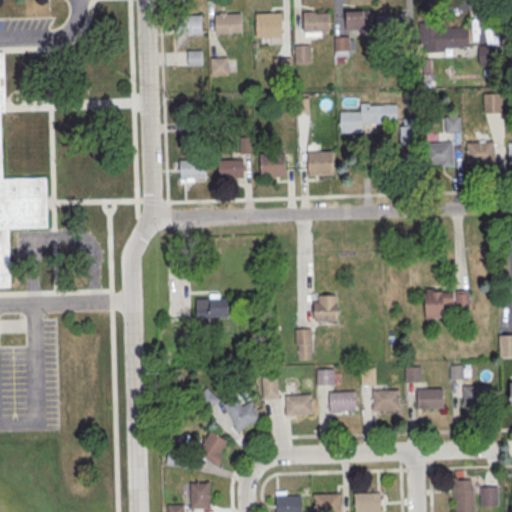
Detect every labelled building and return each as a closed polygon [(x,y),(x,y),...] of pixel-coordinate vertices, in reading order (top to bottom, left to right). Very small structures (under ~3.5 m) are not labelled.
[(346,11),(371,10),(371,30),(346,30),(346,11)] [(256,13),(281,12),(281,31),(257,32),(256,13)] [(304,13),(329,12),(329,31),(304,32),(304,13)] [(216,14),(241,13),(241,33),(217,33),(216,14)] [(176,16),(200,15),(201,34),(176,35),(176,16)] [(379,17),(404,16),(404,35),(379,36),(379,17)] [(419,23),(441,23),(441,29),(469,28),(469,48),(446,48),(446,53),(424,53),(424,44),(420,44),(419,23)] [(334,37),(334,55),(355,55),(355,37),(334,37)] [(295,46),(312,45),(313,64),(295,65),(295,46)] [(494,64),(494,45),(478,45),(478,64),(494,64)] [(188,51),(202,51),(202,66),(189,66),(188,51)] [(0,52),(4,52),(6,111),(2,112),(4,177),(49,175),(50,228),(10,229),(12,287),(0,287),(0,52)] [(211,58),(228,57),(229,76),(212,77),(211,58)] [(274,59),(292,58),(292,77),(275,78),(274,59)] [(484,95),(501,94),(502,113),(485,114),(484,95)] [(296,98),(310,98),(311,113),(297,113),(296,98)] [(340,112),(361,111),(361,106),(397,104),(398,123),(362,124),(363,133),(341,134),(340,112)] [(445,118),(461,117),(462,133),(446,134),(445,118)] [(418,119),(418,146),(401,146),(400,127),(404,127),(404,119),(418,119)] [(426,143),(453,142),(454,166),(441,167),(441,164),(426,164),(426,143)] [(467,143),(494,142),(495,166),(481,167),(481,164),(467,164),(467,143)] [(308,152),(333,152),(334,175),(308,176),(308,152)] [(261,154),(286,153),(287,178),(261,178),(261,154)] [(219,160),(244,159),(244,178),(219,179),(219,160)] [(179,160),(205,160),(205,179),(180,179),(179,160)] [(425,293),(425,319),(445,319),(445,305),(456,305),(456,309),(470,309),(469,291),(455,291),(455,292),(442,293),(442,291),(437,292),(437,290),(427,290),(427,293),(425,293)] [(317,294),(336,294),(336,318),(335,318),(335,320),(315,321),(315,318),(313,318),(313,301),(318,301),(317,294)] [(196,300),(228,299),(228,317),(197,318),(196,300)] [(294,328),(310,328),(311,358),(297,359),(297,344),(295,344),(294,328)] [(499,336),(511,335),(511,357),(500,358),(499,336)] [(449,365),(463,364),(463,379),(450,379),(449,365)] [(404,366),(421,366),(421,382),(405,382),(404,366)] [(360,368),(375,367),(376,384),(361,384),(360,368)] [(317,369),(333,368),(334,384),(317,385),(317,369)] [(262,377),(278,376),(279,399),(264,400),(262,377)] [(464,387),(488,386),(489,406),(464,406),(464,387)] [(194,400),(207,388),(219,400),(206,413),(194,400)] [(417,390),(442,389),(443,408),(418,409),(417,390)] [(373,391),(398,390),(399,410),(374,410),(373,391)] [(330,393),(355,392),(355,411),(330,412),(330,393)] [(286,396),(311,395),(312,414),(287,415),(286,396)] [(224,404),(238,432),(261,420),(252,402),(242,407),(238,398),(224,404)] [(211,431),(197,453),(217,466),(224,456),(220,453),(227,442),(211,431)] [(169,450),(166,465),(188,469),(191,455),(169,450)] [(453,481),(471,480),(472,489),(475,489),(475,511),(455,511),(455,501),(454,501),(453,481)] [(190,483),(211,483),(211,509),(191,510),(190,483)] [(480,488),(498,487),(499,506),(481,507),(480,488)] [(355,511),(355,494),(380,493),(380,511),(355,511)] [(315,511),(315,495),(340,494),(340,511),(315,511)] [(276,511),(276,497),(301,496),(301,511),(276,511)]
